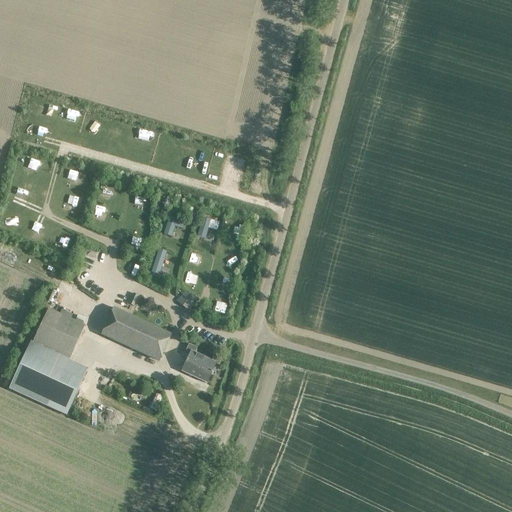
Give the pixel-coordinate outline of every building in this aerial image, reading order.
[(169,217),(163,235),(171,237),(174,227),(183,230),(185,222),(169,217)] [(197,235),(206,238),(209,227),(217,230),(220,222),(203,217),(197,235)] [(158,249),(151,272),(158,275),(166,252),(158,249)] [(186,291),(177,302),(188,311),(197,300),(186,291)] [(129,303),(134,306),(139,295),(134,293),(129,303)] [(48,309),(10,390),(65,415),(86,370),(68,361),(84,326),(48,309)] [(114,309),(102,335),(158,361),(170,336),(114,309)] [(190,352),(181,372),(207,383),(216,363),(219,365),(221,361),(215,358),(213,362),(194,353),(196,349),(189,346),(187,350),(190,352)]
